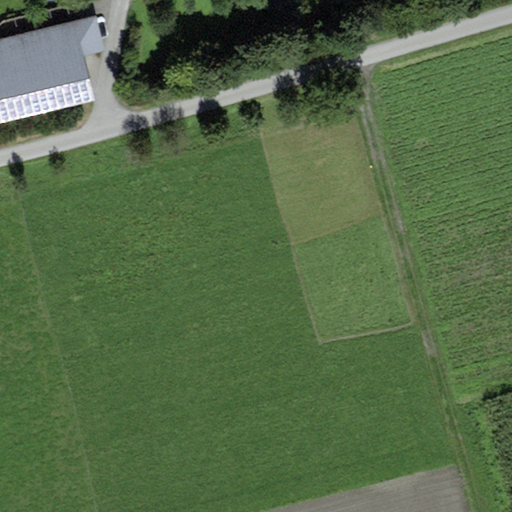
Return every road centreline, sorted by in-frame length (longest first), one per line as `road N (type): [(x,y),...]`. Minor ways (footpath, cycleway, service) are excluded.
road 1 (track): [(0,158),(511,15)]
road 2 (track): [(356,62),(481,511)]
